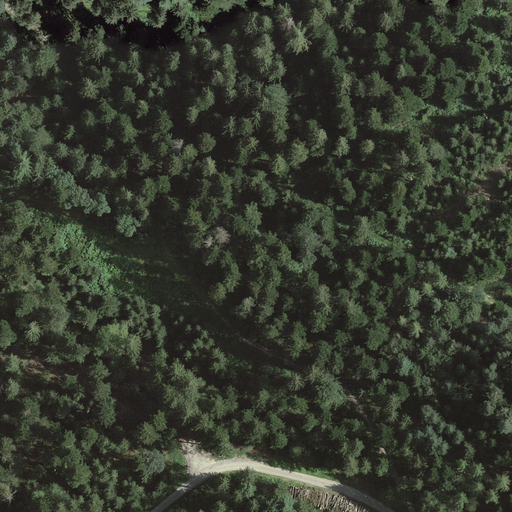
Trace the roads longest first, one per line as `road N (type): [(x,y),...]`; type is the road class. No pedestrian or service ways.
road 1 (track): [(56,48),(72,120),(178,268),(245,340),(336,382),(359,404),(413,511)]
road 2 (track): [(386,511),(339,486),(257,465),(194,482),(158,511)]
